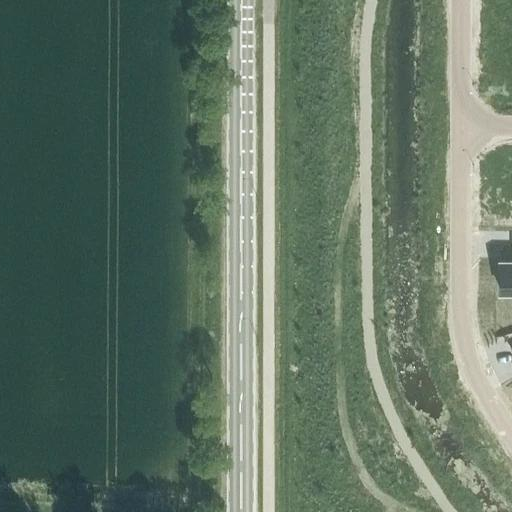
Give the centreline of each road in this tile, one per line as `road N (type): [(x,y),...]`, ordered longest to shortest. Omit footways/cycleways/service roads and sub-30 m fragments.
road 1 (secondary): [(240,511),(240,0)]
road 2 (residential): [(511,437),(473,375),(461,332),(459,126)]
road 3 (residential): [(459,126),(459,0)]
